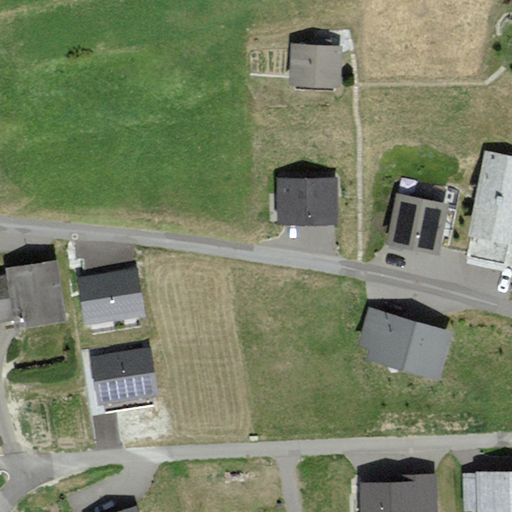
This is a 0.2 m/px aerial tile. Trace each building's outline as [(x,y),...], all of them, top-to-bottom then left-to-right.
[(347,44),(297,42),(296,83),(346,85),(347,44)] [(511,159),(488,154),(467,258),(507,265),(511,240),(511,159)] [(337,182),(284,182),(283,217),(337,217),(337,182)] [(452,203),(399,193),(390,242),(443,252),(452,203)] [(10,274),(0,275),(0,320),(21,317),(23,327),(74,316),(62,257),(9,268),(10,274)] [(145,316),(136,266),(77,277),(84,327),(145,316)] [(436,368),(445,336),(371,314),(363,341),(376,345),(375,351),(436,368)] [(159,396),(150,347),(91,356),(99,405),(159,396)] [(511,511),(511,470),(463,471),(464,510),(474,510),(473,511),(511,511)] [(365,485),(366,511),(416,511),(417,507),(435,506),(435,475),(414,476),(414,484),(365,485)]
